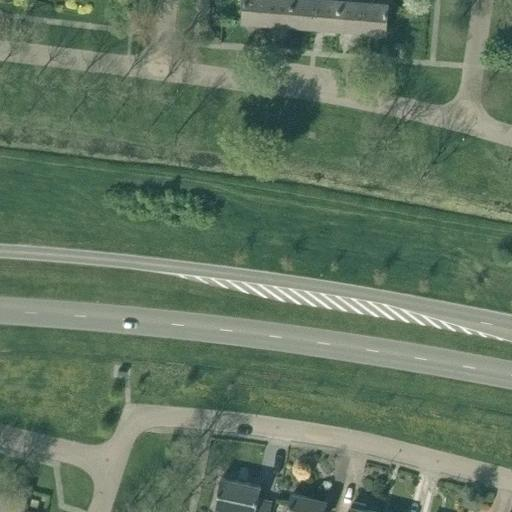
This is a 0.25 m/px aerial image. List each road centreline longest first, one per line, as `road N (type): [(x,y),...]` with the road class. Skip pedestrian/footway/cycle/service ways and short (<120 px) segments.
road 1 (secondary): [(511,326),(379,296),(0,250)]
road 2 (secondary): [(0,309),(377,350),(511,376)]
road 3 (unclassified): [(511,479),(331,435),(133,415),(114,464)]
road 4 (unclassified): [(466,124),(368,100),(162,70)]
road 5 (unclassified): [(162,70),(0,50)]
road 6 (residential): [(466,124),(485,0)]
